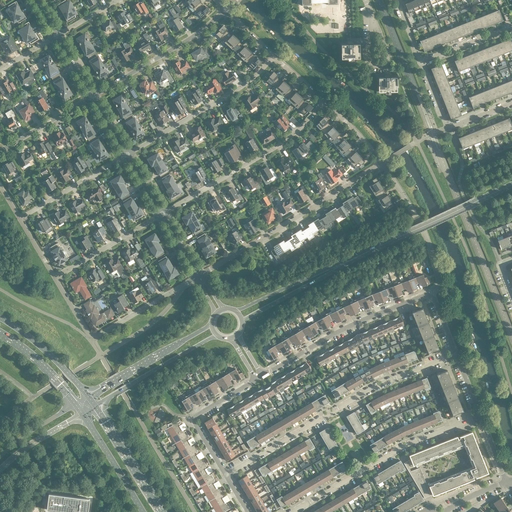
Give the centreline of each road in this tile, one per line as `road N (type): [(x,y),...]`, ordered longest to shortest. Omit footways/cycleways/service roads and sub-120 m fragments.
road 1 (residential): [(226,476),(383,383),(456,357)]
road 2 (residential): [(320,99),(374,153),(415,215),(439,278),(431,297)]
road 3 (residential): [(198,276),(380,164)]
road 4 (residential): [(293,511),(402,447),(479,417)]
road 5 (residential): [(320,99),(290,138),(162,215)]
road 6 (residential): [(54,277),(91,339),(198,276)]
road 7 (residential): [(262,376),(355,324),(431,297)]
road 8 (secondary): [(342,264),(511,184)]
road 9 (residential): [(127,156),(239,89),(274,58)]
road 10 (residential): [(225,11),(92,97)]
road 11 (secondary): [(211,323),(89,396)]
road 12 (secondary): [(96,406),(216,335)]
road 13 (residential): [(226,476),(194,419),(256,380)]
road 14 (residential): [(162,215),(54,277)]
road 15 (residential): [(19,218),(127,156)]
road 16 (secondary): [(161,511),(96,406)]
